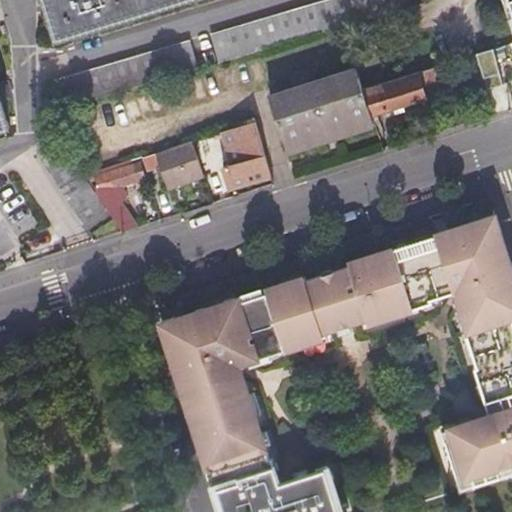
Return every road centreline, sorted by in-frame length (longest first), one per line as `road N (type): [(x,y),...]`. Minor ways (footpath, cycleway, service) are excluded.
road 1 (residential): [(96,276),(509,144)]
road 2 (residential): [(174,511),(96,276)]
